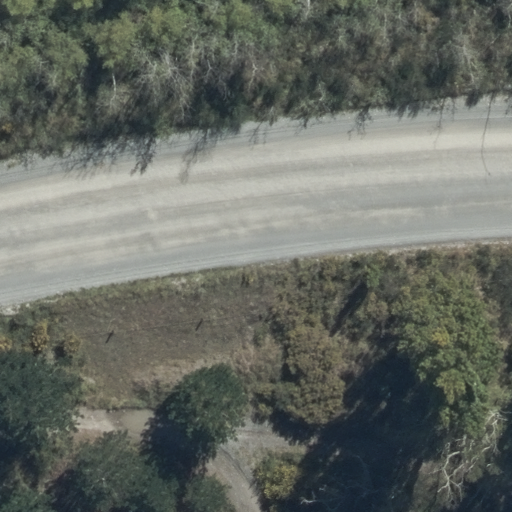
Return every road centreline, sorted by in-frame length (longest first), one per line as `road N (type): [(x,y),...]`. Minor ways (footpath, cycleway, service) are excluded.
road 1 (track): [(511,229),(432,238),(0,333)]
road 2 (track): [(225,511),(182,428),(0,251)]
